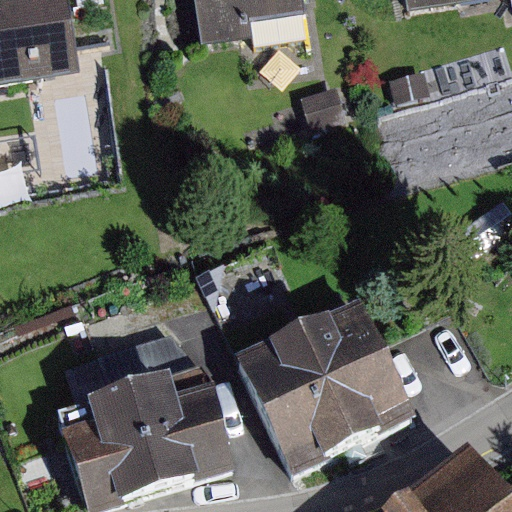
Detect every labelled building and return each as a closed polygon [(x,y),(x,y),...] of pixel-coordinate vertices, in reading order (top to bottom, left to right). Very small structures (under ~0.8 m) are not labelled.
[(0,0),(0,123),(73,111),(54,0),(0,0)] [(301,70),(289,0),(179,0),(193,87),(301,70)] [(500,0),(393,0),(401,45),(449,37),(452,53),(508,44),(500,0)] [(417,108),(377,119),(384,145),(424,134),(417,108)] [(301,170),(339,159),(330,128),(291,139),(301,170)] [(293,478),(418,421),(368,311),(243,368),(293,478)] [(87,511),(135,511),(240,482),(210,380),(62,422),(87,511)] [(507,511),(478,471),(421,511),(507,511)]
